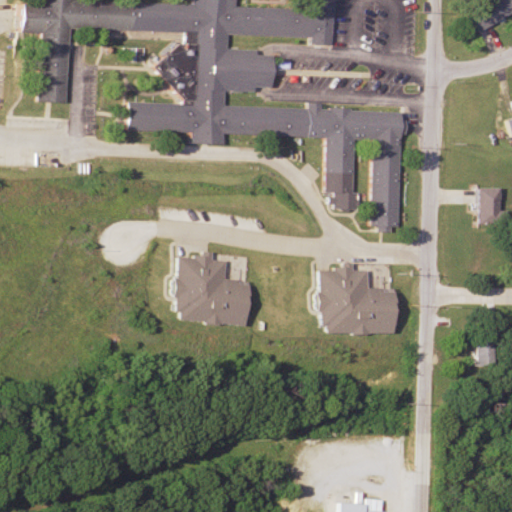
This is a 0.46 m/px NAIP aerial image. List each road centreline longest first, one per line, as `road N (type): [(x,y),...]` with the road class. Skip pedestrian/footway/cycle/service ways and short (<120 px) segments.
road 1 (residential): [(422,511),(439,69)]
road 2 (residential): [(435,0),(439,69),(457,73),(511,56)]
